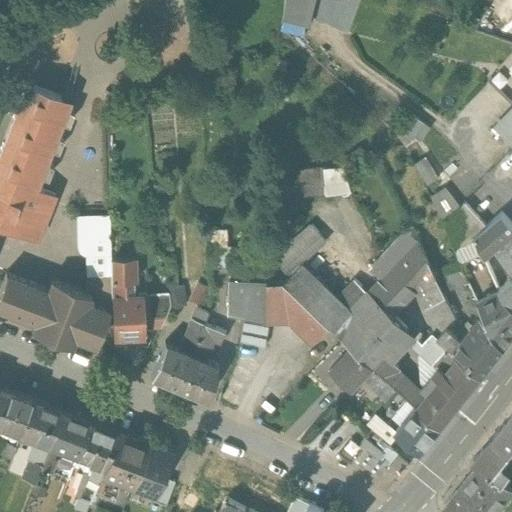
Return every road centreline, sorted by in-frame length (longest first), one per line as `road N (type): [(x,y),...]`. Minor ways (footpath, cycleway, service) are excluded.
road 1 (residential): [(395,511),(224,432),(0,347)]
road 2 (secondary): [(511,376),(402,511)]
